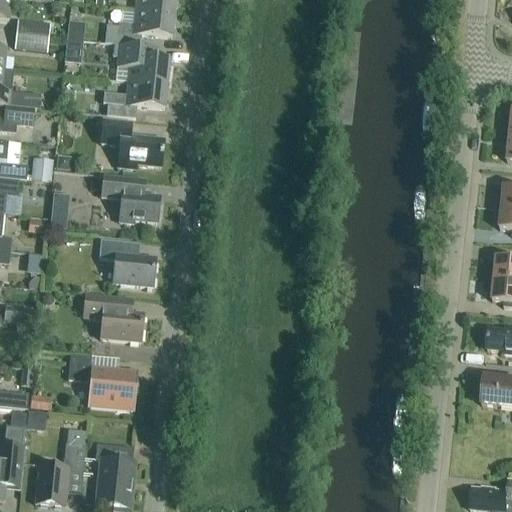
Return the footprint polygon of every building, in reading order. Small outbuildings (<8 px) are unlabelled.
[(0,0),(0,22),(7,23),(9,1),(0,0)] [(173,18),(175,0),(135,0),(134,14),(173,18)] [(171,42),(173,18),(134,14),(133,28),(118,26),(118,29),(107,28),(105,47),(113,48),(139,50),(140,39),(171,42)] [(48,42),(49,28),(17,24),(15,38),(48,42)] [(46,56),(48,42),(15,38),(14,52),(46,56)] [(80,67),(82,45),(66,43),(64,65),(80,67)] [(166,89),(168,65),(138,62),(139,50),(113,48),(112,60),(118,61),(117,70),(129,72),(127,85),(166,89)] [(2,73),(0,72),(0,104),(40,108),(40,96),(11,90),(12,74),(2,72),(2,73)] [(166,89),(127,85),(126,99),(104,97),(103,107),(107,108),(106,119),(135,122),(136,110),(164,113),(166,89)] [(0,132),(17,134),(19,125),(34,127),(35,109),(5,105),(3,125),(0,124),(0,132)] [(160,171),(163,143),(129,140),(130,126),(103,123),(100,148),(120,150),(118,171),(134,173),(134,169),(160,171)] [(57,158),(56,171),(69,173),(70,160),(57,158)] [(51,186),(53,164),(33,162),(31,183),(51,186)] [(0,181),(26,184),(27,170),(0,167),(0,181)] [(103,180),(101,201),(121,203),(119,225),(133,227),(133,224),(156,226),(159,201),(143,200),(144,184),(131,183),(103,180)] [(0,208),(3,208),(4,199),(17,200),(18,184),(0,181),(0,208)] [(83,194),(96,195),(97,184),(84,183),(83,194)] [(511,191),(505,191),(502,212),(511,213),(511,191)] [(496,229),(497,209),(480,208),(479,229),(496,229)] [(511,213),(502,212),(500,233),(511,234),(511,238),(511,239),(511,213)] [(4,218),(0,217),(0,253),(10,255),(11,242),(1,241),(4,218)] [(63,222),(52,221),(51,231),(61,232),(63,222)] [(43,224),(29,222),(28,233),(42,235),(43,224)] [(151,291),(154,262),(127,259),(128,246),(100,243),(98,262),(115,264),(113,288),(151,291)] [(0,267),(8,269),(10,255),(0,253),(0,267)] [(511,264),(497,263),(495,284),(511,285),(511,264)] [(28,293),(40,294),(41,282),(35,281),(29,288),(28,293)] [(511,312),(511,285),(495,284),(493,305),(504,306),(504,311),(511,312)] [(45,307),(50,307),(53,303),(53,298),(49,295),(44,295),(41,299),(42,304),(45,307)] [(140,347),(143,318),(116,316),(117,302),(84,298),(82,322),(102,324),(100,343),(140,347)] [(37,329),(39,314),(7,311),(6,326),(37,329)] [(511,332),(505,332),(505,335),(490,333),(487,354),(503,356),(502,358),(511,359),(511,332)] [(129,411),(132,377),(91,373),(92,361),(70,359),(67,383),(85,384),(85,382),(93,383),(93,390),(90,390),(88,406),(93,406),(93,407),(129,411)] [(23,371),(21,389),(31,390),(33,372),(23,371)] [(511,384),(484,382),(481,409),(511,411),(511,384)] [(0,410),(27,413),(28,398),(0,394),(0,410)] [(50,402),(30,400),(29,414),(49,416),(50,402)] [(0,504),(4,504),(5,489),(19,490),(21,478),(23,450),(25,432),(6,430),(5,447),(0,446),(0,504)] [(83,477),(85,449),(87,435),(68,433),(66,448),(65,447),(63,471),(39,469),(35,508),(65,511),(68,476),(83,477)] [(131,511),(136,467),(132,466),(133,452),(96,448),(95,464),(99,464),(95,509),(113,511),(131,511)] [(473,492),(470,511),(511,511),(511,484),(509,484),(508,496),(495,495),(496,493),(482,491),(482,493),(473,492)]
